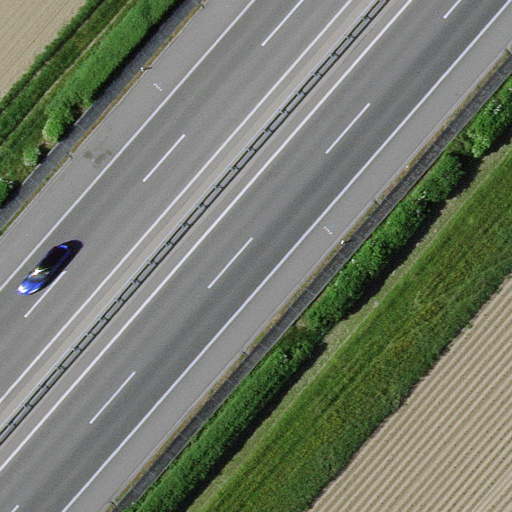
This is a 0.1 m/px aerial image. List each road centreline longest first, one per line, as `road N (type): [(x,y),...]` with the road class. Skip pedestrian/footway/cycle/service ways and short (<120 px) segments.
road 1 (motorway): [(12,511),(459,0)]
road 2 (motorway): [(302,0),(0,345)]
